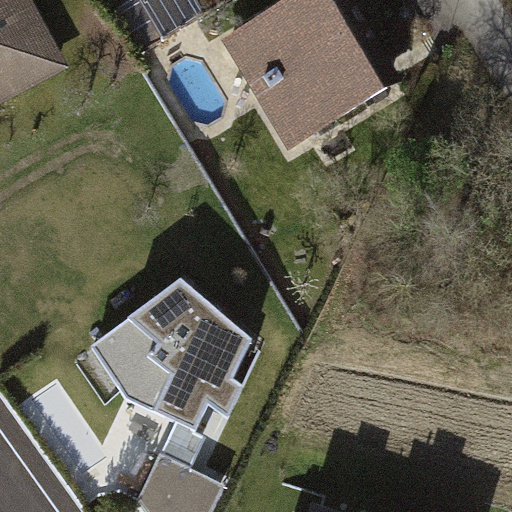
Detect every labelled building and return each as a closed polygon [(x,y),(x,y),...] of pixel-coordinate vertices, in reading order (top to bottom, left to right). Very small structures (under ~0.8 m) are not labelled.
[(30,0),(0,0),(0,111),(71,73),(30,0)] [(139,0),(113,16),(139,59),(237,0),(139,0)] [(351,0),(303,0),(224,46),(292,162),(407,96),(351,0)] [(254,343),(181,279),(91,343),(128,399),(196,434),(211,403),(227,414),(243,382),(239,378),(254,343)] [(170,511),(191,469),(160,453),(139,498),(148,511),(170,511)] [(387,511),(341,511),(309,502),(305,511),(402,511),(388,508),(387,511)]
